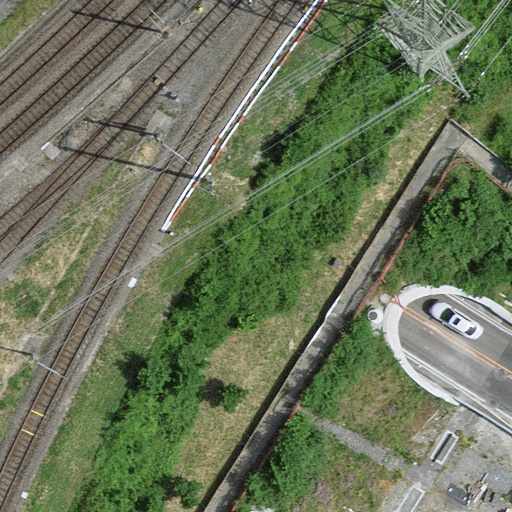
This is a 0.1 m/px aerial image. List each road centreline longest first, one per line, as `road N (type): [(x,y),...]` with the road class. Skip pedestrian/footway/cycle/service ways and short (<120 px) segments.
road 1 (motorway): [(511,375),(0,76)]
road 2 (motorway): [(0,407),(199,511)]
